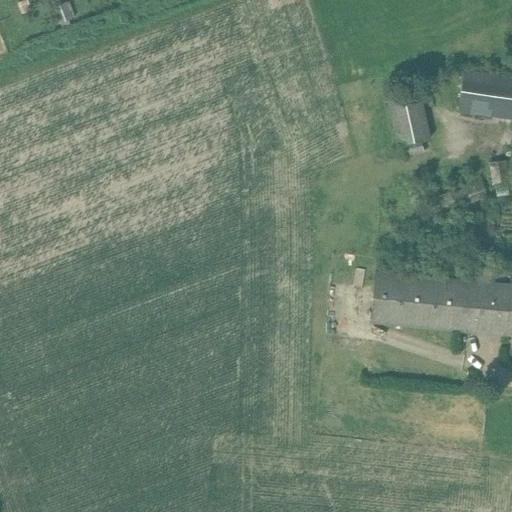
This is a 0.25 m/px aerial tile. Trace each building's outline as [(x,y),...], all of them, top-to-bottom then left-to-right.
[(26,0),(25,0),(17,2),(20,12),(29,10),(26,0)] [(66,3),(52,8),(58,24),(60,24),(68,21),(72,19),(66,3)] [(511,119),(511,128),(511,77),(463,69),(457,109),(511,117),(511,119)] [(421,91),(387,98),(397,146),(403,145),(405,156),(423,153),(420,141),(431,139),(421,91)] [(490,162),(493,186),(511,183),(511,172),(508,174),(506,160),(490,162)] [(479,181),(435,198),(443,213),(485,196),(479,181)] [(496,197),(509,195),(508,186),(496,188),(496,197)] [(511,285),(511,281),(511,275),(477,272),(476,282),(374,273),(370,323),(511,335),(511,285)]
